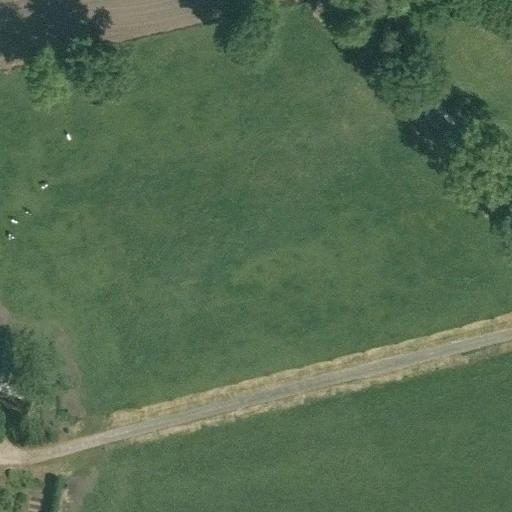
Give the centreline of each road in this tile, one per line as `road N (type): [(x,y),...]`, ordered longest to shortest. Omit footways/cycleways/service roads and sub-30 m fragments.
road 1 (unknown): [(96,437),(511,326)]
road 2 (unclassified): [(511,209),(333,0)]
